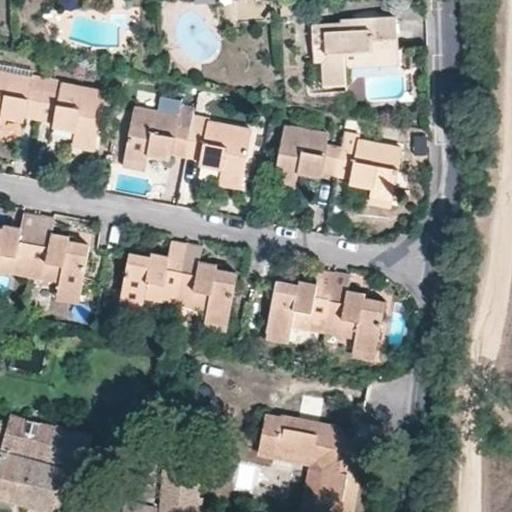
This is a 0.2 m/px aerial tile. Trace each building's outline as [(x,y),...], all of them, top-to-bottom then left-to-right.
[(297,0),(278,0),(279,11),(298,11),(297,0)] [(345,48),(398,46),(397,30),(397,14),(344,16),(343,19),(313,21),(315,56),(323,56),(323,82),(346,81),(345,61),(345,48)] [(399,59),(398,46),(345,48),(345,61),(399,59)] [(41,117),(46,91),(31,88),(33,76),(0,70),(0,121),(2,122),(3,116),(6,116),(9,117),(25,119),(26,114),(41,117)] [(60,93),(46,91),(41,117),(55,120),(55,124),(71,128),(78,129),(77,137),(98,142),(108,91),(62,82),(60,93)] [(173,152),(187,155),(192,128),(178,124),(180,114),(135,106),(125,155),(149,159),(150,153),(157,154),(171,157),(173,152)] [(192,128),(187,155),(202,158),(202,162),(216,165),(224,167),(222,174),(246,178),(254,129),(210,121),(207,130),(192,128)] [(338,172),(343,145),(329,142),(331,130),(288,122),(277,174),(300,178),(301,171),(302,164),(309,165),(308,172),(323,174),(324,169),(338,172)] [(346,129),(343,145),(338,172),(353,174),(360,176),(359,182),(373,184),(372,192),(396,197),(404,145),(361,136),(362,132),(346,129)] [(98,147),(98,142),(77,137),(76,142),(98,147)] [(148,167),(149,159),(125,155),(124,163),(148,167)] [(245,185),(246,178),(222,174),(221,180),(245,185)] [(298,184),(300,178),(277,174),(276,180),(288,182),(298,184)] [(395,202),(396,197),(372,192),(372,197),(395,202)] [(22,237),(36,239),(41,212),(27,209),(24,222),(23,227),(22,237)] [(41,212),(36,239),(51,241),(52,233),(53,228),(54,214),(41,212)] [(1,223),(23,227),(24,222),(14,220),(2,218),(1,223)] [(22,237),(23,227),(1,223),(0,223),(0,268),(30,274),(36,239),(22,237)] [(53,228),(52,233),(76,238),(77,232),(65,230),(53,228)] [(92,241),(76,238),(52,233),(51,241),(36,239),(30,274),(61,280),(59,288),(82,293),(92,241)] [(170,265),(184,268),(189,240),(175,237),(172,252),(170,257),(170,265)] [(189,240),(184,268),(198,270),(199,263),(199,258),(202,243),(189,240)] [(150,246),(148,253),(170,257),(172,252),(158,248),(150,246)] [(147,295),(178,301),(184,268),(170,265),(170,257),(148,253),(133,250),(123,300),(145,305),(147,295)] [(199,258),(199,263),(222,267),(223,260),(211,259),(199,258)] [(184,268),(178,301),(208,308),(207,318),(229,321),(238,270),(222,267),(199,263),(198,270),(184,268)] [(316,293),(332,296),(337,268),(321,266),(318,280),(318,285),(316,293)] [(337,268),(332,296),(346,298),(347,292),(348,285),(351,271),(337,268)] [(294,275),(293,281),(318,285),(318,280),(306,278),(294,275)] [(294,323),(326,329),(332,296),(316,293),(318,285),(293,281),(279,278),(268,328),(293,333),(294,323)] [(348,285),(347,292),(368,296),(370,291),(359,288),(348,285)] [(82,293),(59,288),(58,296),(81,301),(82,293)] [(332,296),(326,329),(356,335),(354,345),(376,350),(386,299),(368,296),(347,292),(346,298),(332,296)] [(144,314),(145,305),(123,300),(121,308),(144,314)] [(228,330),(229,321),(207,318),(206,324),(228,330)] [(292,341),(293,333),(268,328),(268,336),(292,341)] [(375,356),(376,350),(354,345),(353,353),(375,356)] [(268,411),(262,439),(276,442),(282,414),(268,411)] [(50,463),(61,427),(12,414),(9,427),(6,440),(0,461),(0,503),(2,497),(56,511),(57,511),(70,469),(50,463)] [(345,440),(349,437),(341,424),(282,414),(276,442),(262,439),(260,446),(271,448),(313,456),(316,458),(318,460),(320,463),(321,466),(316,500),(308,498),(302,498),(298,511),(322,511),(323,510),(334,511),(350,511),(357,482),(361,459),(361,457),(361,456),(361,454),(360,453),(356,447),(350,450),(345,440)] [(0,438),(6,440),(9,427),(0,425),(0,438)] [(70,469),(87,474),(98,437),(61,427),(50,463),(70,469)] [(356,447),(349,437),(345,440),(350,450),(356,447)] [(312,468),(308,498),(316,500),(321,466),(320,463),(318,460),(316,458),(313,456),(271,448),(271,456),(308,464),(309,464),(311,466),(312,467),(312,468)] [(160,503),(122,502),(122,511),(201,511),(202,462),(161,462),(160,503)]
